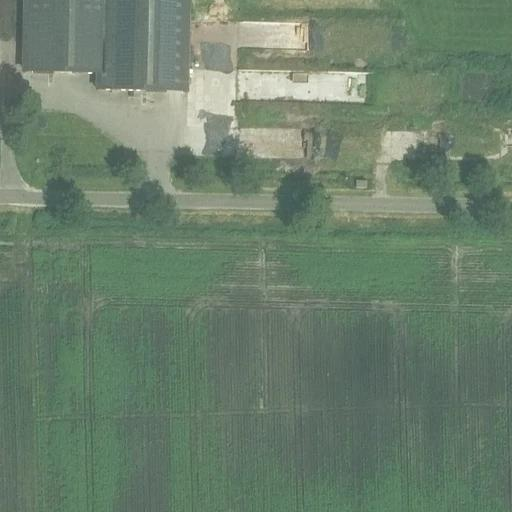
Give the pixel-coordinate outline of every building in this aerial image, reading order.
[(97,91),(186,94),(184,0),(23,0),(24,76),(96,75),(97,91)] [(193,41),(209,74),(237,61),(226,39),(216,43),(211,33),(193,41)] [(335,102),(335,70),(244,70),(244,102),(335,102)] [(233,128),(234,76),(193,75),(192,128),(233,128)] [(225,130),(203,134),(208,161),(230,158),(225,130)] [(396,147),(396,161),(421,161),(421,132),(362,131),(362,147),(396,147)]
